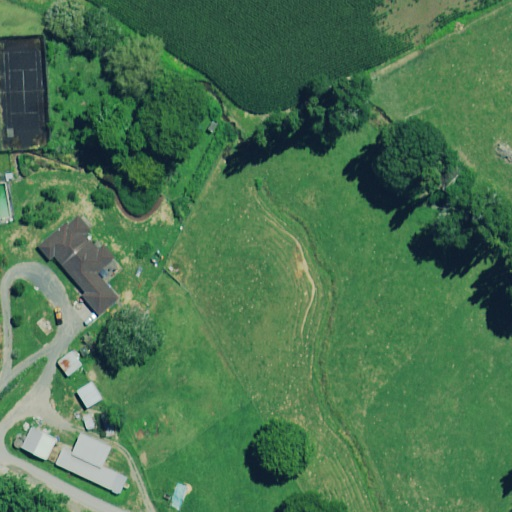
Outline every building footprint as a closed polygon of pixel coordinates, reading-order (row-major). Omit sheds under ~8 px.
[(91,231),(79,216),(67,226),(66,224),(38,248),(49,261),(54,257),(84,294),(81,296),(98,316),(118,299),(97,273),(113,260),(101,246),(97,250),(85,236),(91,231)] [(82,366),(72,353),(57,364),(67,377),(82,366)] [(102,401),(92,384),(77,393),(87,409),(102,401)] [(55,441),(31,429),(22,450),(45,461),(55,441)] [(72,455),(62,450),(55,465),(119,495),(126,479),(102,468),(111,449),(81,435),(72,455)]
